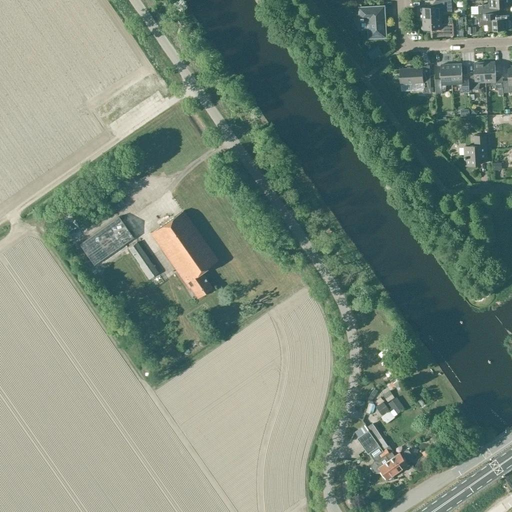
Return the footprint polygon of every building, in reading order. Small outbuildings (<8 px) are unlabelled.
[(422,8),(422,19),(441,18),(441,12),(452,11),(450,0),(447,0),(435,1),(435,7),(422,8)] [(509,0),(489,0),(490,3),(483,5),(478,5),(478,7),(478,14),(492,13),(492,8),(510,7),(509,0)] [(386,37),(384,7),(360,8),(361,19),(356,19),(361,29),(369,28),(370,38),(386,37)] [(478,14),(479,25),(488,25),(488,31),(508,30),(508,28),(509,28),(511,26),(511,21),(509,20),(507,20),(507,18),(493,19),(492,13),(478,14)] [(441,18),(422,19),(423,30),(436,29),(437,36),(453,35),(453,24),(441,24),(441,18)] [(468,78),(469,90),(478,89),(480,82),(485,82),(484,62),(474,63),(475,77),(468,78)] [(495,62),(484,62),(485,82),(491,82),(493,88),(496,88),(496,91),(499,90),(503,90),(502,81),(502,76),(495,76),(495,62)] [(452,84),(451,64),(440,65),(441,79),(435,80),(435,92),(436,92),(436,93),(442,93),(442,91),(445,91),(446,84),(452,84)] [(461,64),(451,64),(452,84),(457,84),(459,90),(463,90),(463,92),(469,91),(469,90),(468,78),(462,78),(461,64)] [(508,81),(502,81),(503,90),(503,93),(509,93),(511,92),(511,65),(508,66),(508,81)] [(423,83),(423,93),(431,93),(430,75),(422,75),(422,68),(400,69),(400,84),(423,83)] [(489,126),(498,125),(497,117),(488,117),(489,126)] [(480,158),(486,158),(485,135),(474,136),(475,146),(464,146),(465,165),(480,165),(480,158)] [(199,272),(216,260),(182,210),(150,233),(188,288),(189,286),(197,297),(210,288),(199,272)] [(78,244),(92,265),(132,238),(118,217),(78,244)] [(139,267),(147,279),(156,273),(136,243),(127,249),(140,266),(139,267)] [(379,361),(369,366),(372,371),(382,366),(379,361)] [(391,391),(384,395),(389,403),(396,398),(391,391)] [(396,398),(389,403),(394,409),(402,404),(397,397),(396,398)] [(380,404),(376,407),(382,415),(390,410),(384,401),(380,404)] [(384,451),(398,472),(408,465),(408,464),(413,460),(414,457),(409,450),(406,450),(400,454),(400,453),(395,456),(393,452),(394,451),(389,445),(388,445),(373,423),(366,427),(379,446),(384,451)] [(365,426),(355,433),(358,437),(358,438),(368,453),(369,453),(379,446),(366,427),(365,426)] [(379,446),(369,453),(374,461),(371,467),(375,472),(381,471),(382,473),(387,480),(398,472),(384,451),(379,446)] [(422,452),(427,460),(434,456),(429,448),(422,452)]
